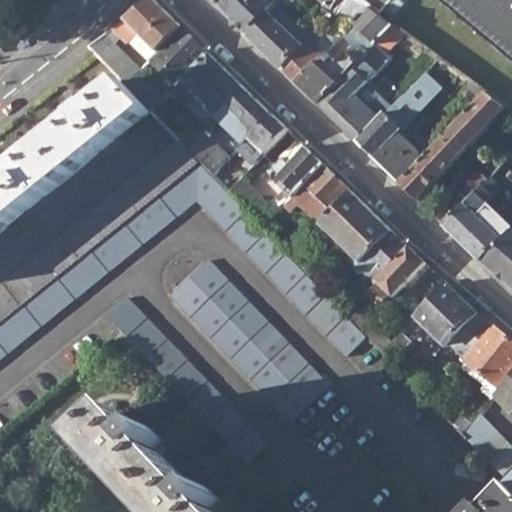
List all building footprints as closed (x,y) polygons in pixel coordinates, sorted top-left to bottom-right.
[(138,33),(158,52),(181,27),(154,0),(149,0),(89,47),(121,81),(126,86),(136,75),(141,70),(127,55),(122,60),(108,44),(121,34),(128,42),(138,33)] [(220,0),(216,5),(248,35),(277,4),(280,0),(220,0)] [(336,4),(357,22),(371,7),(360,0),(284,0),(289,4),(292,0),(321,0),(332,8),(336,4)] [(511,0),(370,0),(384,9),(391,0),(440,0),(511,56),(511,0)] [(306,31),(277,4),(248,35),(298,84),(327,53),(328,52),(319,43),(318,44),(314,47),(303,47),(297,41),(306,31)] [(355,24),(371,39),(377,45),(395,25),(384,17),(379,13),(371,7),(357,22),(355,24)] [(320,105),(349,133),(359,143),(375,126),(382,120),(358,97),(370,85),(369,83),(377,74),(373,69),(406,34),(395,25),(377,45),(369,54),(320,105)] [(162,75),(176,86),(208,53),(181,27),(158,52),(154,57),(167,69),(162,75)] [(318,44),(306,31),(297,41),(303,47),(314,47),(318,44)] [(371,39),(363,48),(369,54),(377,45),(371,39)] [(339,64),(327,53),(298,84),(320,105),(369,54),(363,48),(355,49),(339,64)] [(207,105),(218,116),(245,88),(208,53),(176,86),(173,91),(188,106),(198,97),(212,81),(221,90),(207,105)] [(420,70),(425,73),(440,59),(435,54),(420,70)] [(126,86),(138,98),(148,87),(136,75),(126,86)] [(0,232),(152,112),(138,98),(126,86),(121,81),(88,107),(81,98),(69,108),(77,117),(14,166),(7,158),(0,163),(0,174),(2,177),(0,178),(0,232)] [(198,97),(207,105),(221,90),(212,81),(198,97)] [(162,101),(148,87),(138,98),(152,112),(161,103),(162,101)] [(249,139),(265,154),(289,129),(245,88),(218,116),(217,118),(224,126),(235,114),(241,119),(256,133),(249,139)] [(403,184),(420,201),(509,108),(489,94),(426,160),(403,184)] [(359,143),(403,184),(426,160),(400,135),(414,120),(404,109),(408,105),(402,98),(382,120),(375,126),(359,143)] [(181,142),(188,148),(195,140),(161,103),(152,112),(181,142)] [(234,125),(249,139),(256,133),(241,119),(234,125)] [(228,191),(264,227),(273,218),(285,205),(306,183),(324,164),(289,129),(265,154),(258,161),(272,175),(272,179),(286,192),(270,207),(241,178),(228,191)] [(201,164),(213,176),(230,159),(203,132),(195,140),(188,148),(201,164)] [(188,148),(181,142),(0,288),(0,325),(201,164),(188,148)] [(0,325),(0,360),(199,201),(350,357),(370,337),(360,326),(347,314),(337,303),(293,257),(274,238),(264,227),(228,191),(213,176),(201,164),(0,325)] [(335,211),(354,192),(324,164),(306,183),(285,205),(293,212),(300,205),(323,225),(335,211)] [(463,243),(482,262),(503,239),(497,234),(502,229),(501,225),(485,210),(489,206),(487,204),(495,196),(484,186),(469,201),(446,226),(463,243)] [(434,215),(446,226),(469,201),(457,190),(434,215)] [(367,280),(373,286),(410,247),(354,192),(335,211),(323,225),(368,269),(374,264),(379,268),(367,280)] [(284,229),(273,218),(264,227),(274,238),(284,229)] [(511,288),(511,230),(503,239),(482,262),(503,282),(511,288)] [(293,257),(337,303),(345,294),(330,279),(327,281),(317,269),(318,267),(301,247),(293,257)] [(367,294),(379,306),(390,294),(394,298),(427,262),(410,247),(373,286),(367,294)] [(173,297),(293,423),(331,387),(210,260),(173,297)] [(418,316),(447,345),(449,343),(468,362),(495,326),(448,283),(418,316)] [(110,317),(250,464),(270,445),(129,298),(110,317)] [(347,314),(360,326),(367,318),(359,311),(357,313),(352,309),(347,314)] [(392,343),(367,318),(360,326),(370,337),(384,352),(392,343)] [(468,362),(503,389),(511,376),(511,338),(495,326),(468,362)] [(384,352),(394,362),(412,342),(403,332),(392,343),(384,352)] [(497,396),(511,412),(511,376),(503,389),(497,396)] [(217,511),(214,508),(221,501),(209,487),(201,495),(157,449),(165,441),(152,428),(145,436),(121,411),(90,442),(156,511),(217,511)] [(467,434),(509,473),(511,469),(511,440),(484,415),(467,434)] [(511,511),(511,486),(511,485),(487,511),(480,506),(474,511),(511,511)]
